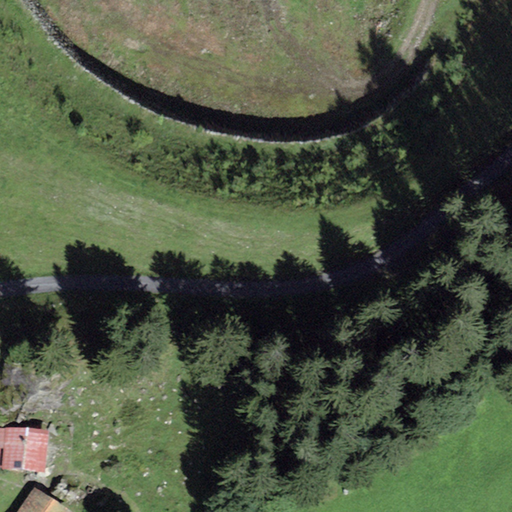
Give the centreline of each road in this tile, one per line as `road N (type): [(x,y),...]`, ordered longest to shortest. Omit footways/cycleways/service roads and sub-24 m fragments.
road 1 (track): [(0,292),(209,292),(386,273),(511,198)]
road 2 (track): [(438,0),(434,35),(340,112),(281,117),(195,104)]
